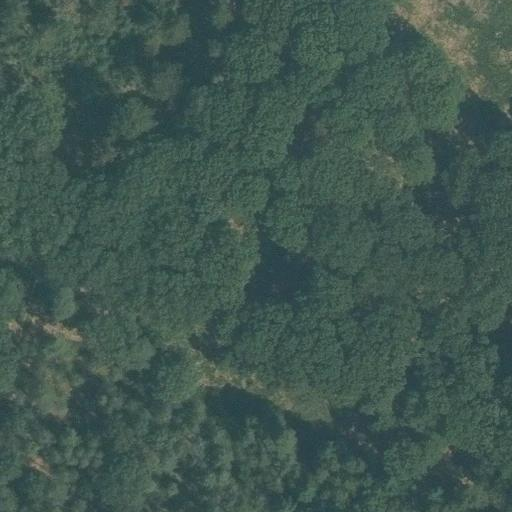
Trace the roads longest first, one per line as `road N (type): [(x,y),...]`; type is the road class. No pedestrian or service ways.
road 1 (track): [(0,188),(511,388)]
road 2 (track): [(378,336),(261,511)]
road 3 (track): [(48,207),(0,336)]
